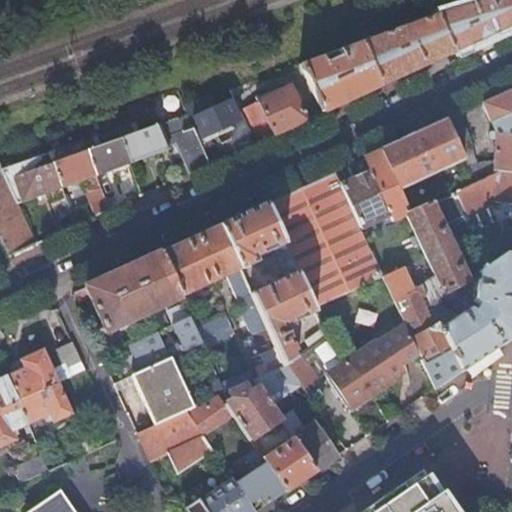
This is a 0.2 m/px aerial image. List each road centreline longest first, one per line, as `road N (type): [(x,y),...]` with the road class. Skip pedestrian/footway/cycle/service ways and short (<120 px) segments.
road 1 (residential): [(511,66),(48,272)]
road 2 (residential): [(48,272),(161,511)]
road 3 (residential): [(317,511),(502,390),(511,391)]
